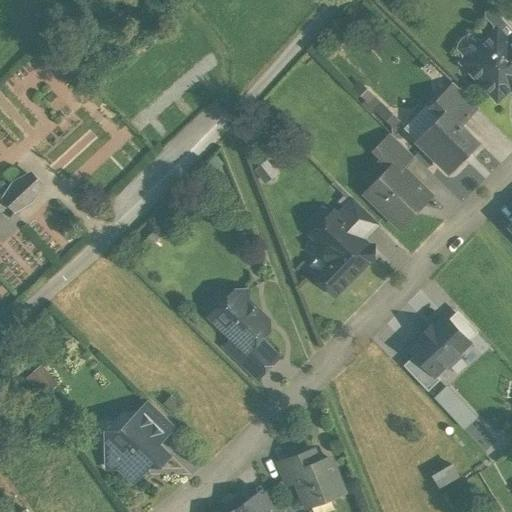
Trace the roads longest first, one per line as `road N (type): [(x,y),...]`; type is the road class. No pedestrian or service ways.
road 1 (residential): [(0,337),(214,143),(347,0)]
road 2 (residential): [(183,511),(511,175)]
road 3 (track): [(221,134),(318,376)]
road 4 (track): [(372,511),(318,376)]
road 5 (track): [(178,0),(222,52),(232,123)]
